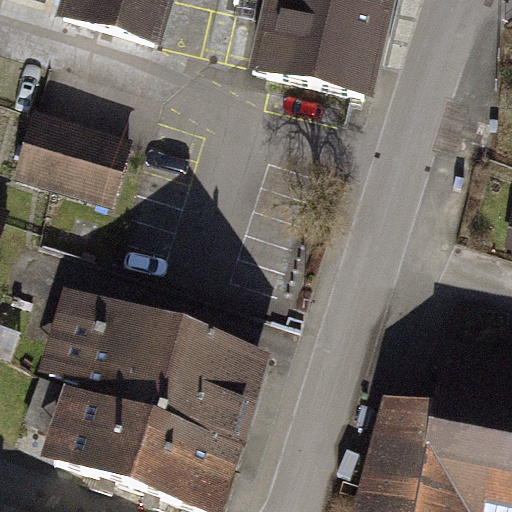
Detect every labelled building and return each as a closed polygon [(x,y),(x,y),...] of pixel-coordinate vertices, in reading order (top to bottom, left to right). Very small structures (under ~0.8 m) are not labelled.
[(57,0),(49,26),(146,56),(163,0),(57,0)] [(384,20),(388,0),(291,0),(286,3),(269,80),(366,103),(384,20)] [(129,150),(32,120),(11,188),(108,218),(129,150)] [(74,295),(27,459),(213,511),(228,511),(275,352),(74,295)] [(400,405),(373,511),(511,511),(511,378),(474,370),(461,420),(400,405)]
